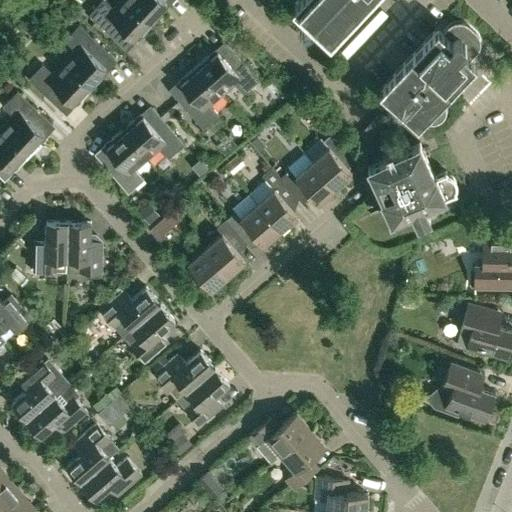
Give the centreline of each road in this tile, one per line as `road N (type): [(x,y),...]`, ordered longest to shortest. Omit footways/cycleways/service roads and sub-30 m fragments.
road 1 (residential): [(249,6),(333,88),(419,0)]
road 2 (residential): [(81,180),(74,140),(204,23)]
road 3 (residential): [(207,321),(81,180)]
road 4 (residential): [(207,321),(344,202)]
road 5 (residential): [(140,511),(273,396)]
road 6 (residential): [(395,477),(316,387),(286,383),(273,396)]
